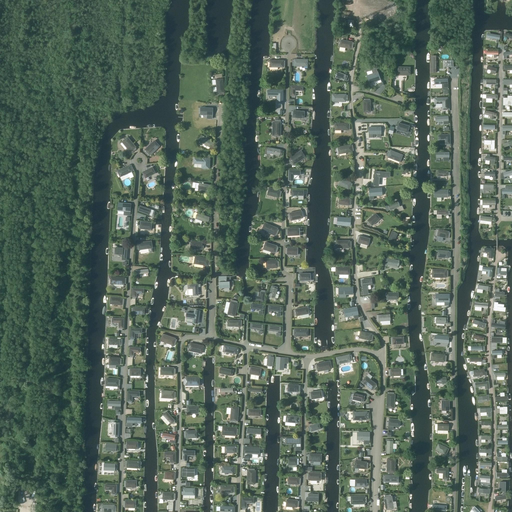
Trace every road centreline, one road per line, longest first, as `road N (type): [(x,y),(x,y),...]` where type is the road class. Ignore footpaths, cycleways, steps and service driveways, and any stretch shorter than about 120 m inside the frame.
road 1 (residential): [(452,511),(452,61)]
road 2 (residential): [(119,511),(137,160)]
road 3 (residential): [(286,352),(287,43)]
road 4 (residential): [(382,356),(358,304),(355,274),(353,59)]
road 5 (residential): [(489,511),(487,341),(496,251)]
road 6 (residential): [(212,337),(220,99)]
road 7 (residential): [(212,337),(183,338),(178,348),(177,511)]
road 8 (residential): [(499,44),(497,219),(511,219)]
road 9 (track): [(47,511),(49,394),(40,384),(0,375)]
road 10 (residential): [(237,511),(247,345)]
road 11 (residential): [(376,511),(382,356)]
road 12 (residential): [(306,356),(301,511)]
